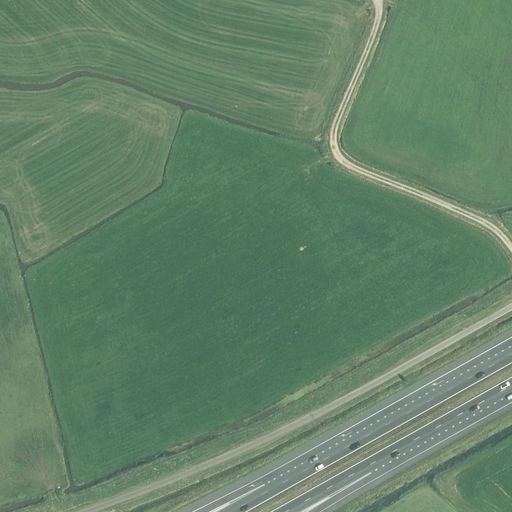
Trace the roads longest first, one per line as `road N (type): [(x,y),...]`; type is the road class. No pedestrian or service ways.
road 1 (unclassified): [(86,511),(298,423),(511,306)]
road 2 (track): [(511,251),(480,222),(337,158),(334,128),(372,35),(375,0)]
road 3 (motorway): [(511,354),(268,489)]
road 4 (motorway): [(365,467),(511,385)]
